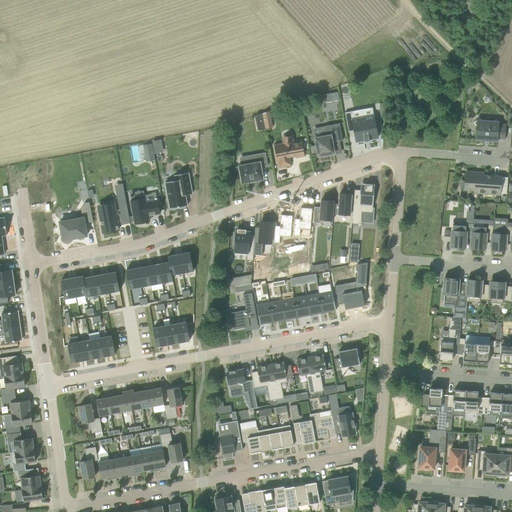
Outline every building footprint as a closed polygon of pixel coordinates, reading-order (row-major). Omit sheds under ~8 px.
[(331,102),(340,100),(338,92),(330,94),(331,102)] [(378,138),(374,115),(353,119),(352,111),(345,113),(349,133),(354,132),(356,142),(365,141),(365,142),(370,141),(370,140),(378,138)] [(255,114),(257,129),(271,127),(269,112),(255,114)] [(497,119),(494,121),(482,121),(480,118),(474,123),(476,126),(475,140),(498,142),(498,139),(505,139),(506,125),(499,125),(499,122),(497,119)] [(343,141),(340,123),(325,126),(324,137),(315,138),(318,156),(334,153),(332,143),(343,141)] [(287,142),(288,143),(275,145),(274,145),(273,145),(274,146),(277,161),(277,162),(278,162),(279,161),(280,168),(291,166),(289,157),(295,156),(296,158),(304,157),(305,157),(305,156),(302,142),(294,144),(294,142),(289,142),(287,142)] [(155,160),(152,144),(144,146),(147,162),(155,160)] [(268,166),(265,153),(252,155),(254,163),(239,166),(242,183),(250,181),(250,182),(256,181),(256,180),(263,179),(261,168),(268,166)] [(486,190),(485,194),(500,195),(501,176),(484,175),(484,173),(466,171),(465,181),(462,181),(462,179),(461,179),(460,190),(475,191),(475,189),(486,190)] [(193,194),(189,173),(175,175),(176,181),(166,182),(170,209),(188,206),(186,195),(193,194)] [(375,186),(375,185),(365,184),(361,183),(360,188),(360,190),(354,190),(352,224),(361,224),(362,212),(372,212),(374,195),(375,195),(376,186),(375,186)] [(100,211),(104,233),(119,230),(118,225),(117,222),(122,221),(122,224),(130,223),(124,191),(116,192),(119,209),(115,210),(115,208),(100,211)] [(350,216),(352,194),(340,193),(339,204),(334,204),(333,214),(350,216)] [(131,201),(136,224),(149,221),(149,217),(148,215),(152,215),(160,213),(158,201),(146,203),(145,199),(131,201)] [(321,207),(315,207),(313,223),(320,223),(320,220),(333,220),(333,214),(334,204),(334,201),(321,200),(321,207)] [(313,208),(301,207),(300,219),(295,219),(293,236),(300,236),(300,229),(311,230),(313,208)] [(293,215),(281,215),(280,226),(275,226),(273,243),(280,244),(281,237),(291,237),(293,215)] [(60,222),(63,240),(87,236),(84,218),(60,222)] [(256,227),(255,234),(253,255),(262,256),(263,243),(271,243),(273,222),(261,222),(261,228),(256,227)] [(466,226),(453,225),(451,247),(465,248),(465,235),(472,236),(473,226),(473,224),(466,223),(466,226)] [(473,226),(472,236),(471,248),(485,249),(486,237),(493,237),(493,228),(493,225),(486,225),(486,227),(473,226)] [(493,228),(493,237),(492,249),(505,250),(506,238),(511,238),(511,226),(506,226),(506,229),(493,228)] [(234,253),(247,254),(247,260),(253,261),(253,255),(255,234),(250,234),(250,232),(245,231),(246,230),(238,230),(238,231),(236,231),(234,253)] [(190,252),(179,254),(183,273),(194,271),(190,252)] [(183,273),(179,254),(168,256),(169,262),(172,275),(183,273)] [(351,254),(350,262),(359,262),(359,254),(351,254)] [(169,262),(159,264),(162,283),(173,281),(172,275),(169,262)] [(357,264),(356,282),(355,291),(344,294),(346,307),(346,309),(359,306),(365,305),(362,293),(366,292),(368,262),(357,264)] [(162,283),(159,264),(148,266),(151,285),(162,283)] [(151,285),(148,266),(137,268),(141,287),(151,285)] [(141,287),(137,268),(126,270),(130,289),(141,287)] [(0,271),(0,284),(14,282),(12,270),(0,271)] [(119,291),(116,272),(105,274),(108,293),(119,291)] [(108,293),(105,274),(94,276),(98,295),(108,293)] [(83,278),(84,278),(83,276),(72,278),(76,297),(86,295),(87,295),(83,278)] [(98,295),(94,276),(84,278),(83,278),(87,295),(86,295),(86,297),(98,295)] [(76,297),(72,278),(61,280),(65,299),(76,297)] [(458,279),(445,278),(444,299),(457,300),(456,307),(454,307),(454,317),(465,318),(467,301),(468,286),(458,286),(458,279)] [(468,280),(468,286),(467,301),(480,302),(480,299),(490,300),(491,288),(481,287),(481,281),(468,280)] [(491,281),(491,288),(490,300),(489,304),(503,304),(503,302),(503,301),(511,301),(511,289),(504,289),(504,282),(491,281)] [(7,296),(15,295),(14,282),(0,284),(0,303),(8,303),(7,296)] [(254,289),(253,283),(241,286),(243,291),(254,289)] [(332,291),(319,293),(323,313),(336,311),(332,291)] [(249,319),(257,318),(252,293),(243,295),(246,310),(226,314),(227,324),(233,323),(234,330),(250,327),(249,319)] [(323,313),(319,293),(307,296),(311,315),(323,313)] [(311,315),(307,296),(294,298),(298,318),(311,315)] [(298,318),(294,298),(282,300),(286,320),(298,318)] [(286,320),(282,300),(269,303),(273,322),(286,320)] [(273,322),(269,303),(257,305),(260,325),(273,322)] [(0,328),(20,326),(18,311),(2,313),(3,320),(0,320),(0,328)] [(186,322),(175,324),(179,343),(190,341),(186,322)] [(175,324),(165,326),(168,345),(179,343),(175,324)] [(20,326),(0,328),(0,335),(5,335),(6,342),(22,340),(20,326)] [(165,326),(154,328),(157,347),(168,345),(165,326)] [(115,355),(111,336),(100,338),(104,357),(115,355)] [(459,345),(460,338),(441,337),(440,359),(452,360),(453,355),(459,355),(459,354),(459,345)] [(104,357),(100,338),(90,340),(93,359),(104,357)] [(464,361),(476,362),(477,344),(465,343),(465,339),(460,338),(459,345),(465,345),(464,361)] [(93,359),(90,340),(79,342),(83,361),(93,359)] [(490,345),(477,344),(476,362),(488,363),(489,347),(495,347),(495,341),(490,340),(490,345)] [(499,363),(511,364),(511,361),(511,346),(501,346),(501,341),(495,341),(495,347),(501,348),(499,363)] [(83,361),(79,342),(68,344),(71,363),(83,361)] [(360,364),(359,355),(362,355),(360,346),(348,348),(348,350),(339,352),(340,358),(334,359),(336,369),(360,364)] [(327,371),(324,355),(310,357),(317,392),(317,396),(323,395),(323,391),(324,391),(320,372),(327,371)] [(317,392),(310,357),(297,359),(300,376),(306,374),(310,393),(311,393),(312,397),(317,396),(317,392)] [(288,382),(284,362),(270,364),(277,399),(284,398),(281,383),(288,382)] [(0,369),(1,378),(5,377),(23,374),(22,363),(0,365),(0,369)] [(277,399),(270,364),(257,367),(258,371),(251,372),(253,380),(252,380),(254,388),(267,386),(270,401),(277,399)] [(254,388),(252,380),(245,381),(243,369),(227,372),(230,390),(240,388),(250,409),(254,408),(257,408),(254,388)] [(24,374),(23,374),(5,377),(6,390),(1,391),(1,397),(16,395),(15,387),(25,386),(24,374)] [(155,386),(149,387),(153,406),(164,404),(161,388),(156,389),(155,386)] [(142,408),(153,406),(149,387),(144,388),(144,391),(139,392),(142,408)] [(183,405),(179,387),(167,389),(170,405),(164,406),(167,419),(177,417),(175,406),(183,405)] [(358,401),(364,400),(365,388),(355,390),(358,401)] [(430,388),(429,394),(423,394),(423,405),(429,405),(429,406),(436,406),(435,411),(447,412),(448,395),(442,395),(443,389),(430,388)] [(142,408),(139,392),(134,393),(134,390),(128,391),(132,410),(142,408)] [(465,409),(466,391),(454,390),(453,395),(448,395),(447,412),(452,412),(453,408),(465,409)] [(132,410),(128,391),(122,392),(123,395),(118,396),(121,412),(132,410)] [(465,413),(482,414),(484,398),(478,397),(478,392),(466,391),(465,409),(465,413)] [(489,398),(484,398),(482,414),(500,416),(501,411),(502,394),(490,393),(489,398)] [(121,412),(118,396),(113,397),(113,394),(107,395),(111,414),(121,412)] [(511,394),(502,394),(501,411),(511,411),(511,394)] [(17,402),(16,395),(1,397),(2,403),(10,402),(12,414),(30,412),(30,411),(29,400),(17,402)] [(111,414),(107,395),(101,396),(102,399),(96,400),(99,416),(111,414)] [(102,431),(100,418),(94,419),(91,404),(79,406),(83,423),(90,422),(92,433),(95,433),(102,431)] [(331,409),(332,416),(334,428),(335,434),(336,434),(336,432),(342,431),(343,437),(356,434),(355,427),(356,427),(355,420),(353,420),(352,413),(351,413),(340,415),(338,408),(337,408),(338,409),(332,410),(332,409),(331,409)] [(31,411),(30,411),(30,412),(12,414),(13,426),(6,427),(7,434),(21,432),(20,425),(33,423),(31,411)] [(334,428),(332,416),(319,418),(318,413),(310,414),(311,420),(315,442),(316,442),(316,441),(329,439),(328,429),(334,428)] [(311,420),(299,422),(294,423),(295,432),(301,431),(303,444),(315,442),(311,420)] [(243,450),(238,421),(229,422),(230,430),(219,432),(224,459),(226,458),(226,460),(232,458),(232,457),(234,457),(233,452),(243,450)] [(294,446),(290,425),(279,427),(283,448),(294,446)] [(258,431),(258,427),(241,430),(244,442),(248,441),(250,454),(262,451),(258,431)] [(283,448),(279,427),(268,429),(272,450),(283,448)] [(272,450),(268,429),(258,431),(262,451),(272,450)] [(32,438),(22,439),(21,432),(7,434),(8,441),(14,440),(15,452),(16,452),(34,449),(32,438)] [(160,435),(163,448),(169,447),(171,462),(183,460),(180,443),(173,444),(171,433),(160,435)] [(439,435),(438,452),(445,452),(446,435),(439,435)] [(474,455),(476,439),(469,438),(468,446),(458,445),(458,449),(450,449),(449,470),(452,470),(452,471),(461,472),(461,471),(464,471),(465,453),(468,453),(467,454),(474,455)] [(80,461),(83,479),(95,477),(92,461),(98,460),(96,447),(85,449),(87,460),(80,461)] [(435,459),(435,458),(435,448),(421,447),(419,464),(418,464),(417,469),(426,470),(426,468),(434,469),(435,459)] [(497,455),(495,475),(504,476),(504,474),(508,474),(509,467),(511,466),(511,448),(506,448),(505,456),(497,455)] [(34,449),(16,452),(15,452),(11,452),(13,464),(36,461),(36,459),(38,458),(37,452),(34,451),(34,449)] [(163,450),(152,452),(156,471),(161,470),(161,467),(166,466),(163,450)] [(497,455),(485,454),(485,451),(478,451),(477,464),(484,465),(483,472),(487,473),(487,475),(495,475),(497,455)] [(156,471),(152,452),(141,454),(144,470),(149,469),(150,472),(156,471)] [(144,470),(141,454),(131,456),(134,475),(140,474),(140,471),(144,470)] [(134,475),(131,456),(120,458),(123,474),(128,473),(129,476),(134,475)] [(123,474),(120,458),(110,460),(113,479),(119,478),(118,475),(123,474)] [(113,479),(110,460),(98,462),(102,478),(107,477),(107,480),(113,479)] [(21,478),(23,489),(41,487),(39,475),(21,478)] [(328,480),(322,481),(325,497),(337,495),(339,506),(351,504),(350,499),(353,498),(354,486),(353,480),(349,481),(348,476),(328,480)] [(316,482),(305,484),(309,505),(320,502),(316,482)] [(309,505),(305,484),(295,486),(298,507),(309,505)] [(41,486),(41,487),(23,489),(22,489),(24,501),(43,499),(43,497),(45,495),(44,489),(42,488),(41,486)] [(284,488),(284,486),(273,488),(277,509),(287,507),(284,488)] [(298,507),(295,486),(284,488),(287,507),(287,509),(298,507)] [(277,509),(273,488),(262,490),(266,510),(267,510),(277,509)] [(266,511),(267,510),(266,510),(262,490),(248,493),(250,503),(244,504),(245,511),(266,511)] [(241,511),(239,500),(232,501),(231,496),(225,497),(225,495),(215,497),(217,509),(215,509),(215,511),(241,511)] [(411,511),(430,511),(432,501),(424,500),(423,502),(419,502),(419,509),(412,509),(411,511)] [(432,501),(430,511),(450,511),(444,511),(444,504),(440,503),(440,501),(432,501)] [(170,510),(164,511),(184,511),(185,508),(184,508),(184,509),(181,509),(180,502),(179,502),(179,503),(170,505),(169,504),(170,510)]
